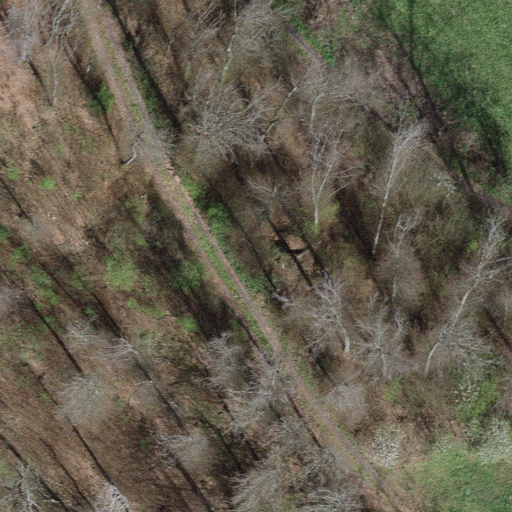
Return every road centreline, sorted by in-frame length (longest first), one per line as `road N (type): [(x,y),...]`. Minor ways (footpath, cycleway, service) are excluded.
road 1 (track): [(406,511),(316,397),(151,135),(96,0)]
road 2 (track): [(255,0),(441,192),(511,242)]
